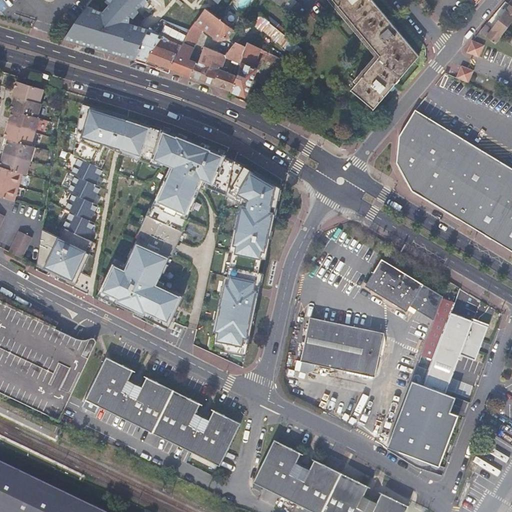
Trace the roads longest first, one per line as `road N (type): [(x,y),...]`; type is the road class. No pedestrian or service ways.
road 1 (residential): [(511,327),(440,502),(358,446),(259,396)]
road 2 (primary): [(0,53),(197,113),(334,190)]
road 3 (primary): [(349,172),(227,108),(37,46)]
road 4 (residential): [(0,271),(259,396)]
road 5 (residential): [(259,396),(293,259),(334,190)]
road 6 (primary): [(334,190),(511,296)]
road 7 (primary): [(511,272),(349,172)]
road 8 (residential): [(349,172),(450,50)]
